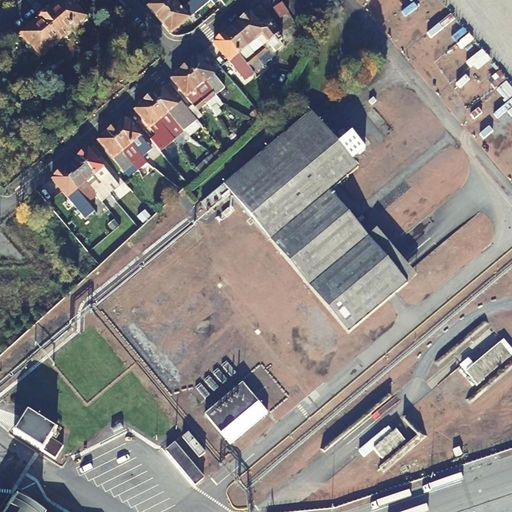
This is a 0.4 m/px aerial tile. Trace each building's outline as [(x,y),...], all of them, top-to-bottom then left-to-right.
[(39,60),(72,32),(75,35),(82,29),(79,26),(86,20),(90,17),(78,2),(75,4),(71,0),(62,0),(20,36),(39,60)] [(155,0),(148,7),(155,16),(174,0),(155,0)] [(182,0),(177,4),(174,0),(155,16),(162,25),(181,9),(188,3),(191,0),(182,0)] [(193,8),(185,14),(181,9),(162,25),(170,34),(202,8),(200,5),(195,0),(191,0),(188,3),(193,8)] [(274,9),(281,18),(289,12),(282,2),(274,9)] [(271,27),(282,40),(286,37),(267,14),(264,16),(257,7),(250,13),(266,31),(271,27)] [(241,21),(268,52),(282,40),(271,27),(266,31),(250,13),(247,15),(241,21)] [(241,21),(231,28),(258,60),(268,52),(241,21)] [(249,67),(258,60),(231,28),(223,36),(249,67)] [(98,33),(94,29),(80,41),(83,45),(98,33)] [(222,64),(227,60),(240,75),(241,74),(249,67),(223,36),(213,44),(208,48),(222,64)] [(468,61),(477,71),(490,60),(482,50),(468,61)] [(198,57),(207,67),(213,61),(205,51),(198,57)] [(263,65),(264,65),(273,58),(268,52),(258,60),(263,65)] [(225,88),(207,67),(198,57),(189,64),(216,95),(223,89),(225,88)] [(263,65),(258,60),(249,67),(254,73),(264,65),(263,65)] [(189,64),(180,72),(206,103),(216,95),(189,64)] [(249,67),(241,74),(246,80),(254,73),(249,67)] [(197,111),(206,103),(180,72),(171,80),(192,105),(197,111)] [(177,105),(162,87),(152,95),(179,127),(184,132),(198,121),(188,109),(181,102),(177,105)] [(221,102),(228,96),(223,89),(216,95),(221,102)] [(152,95),(144,102),(171,134),(179,127),(152,95)] [(206,103),(212,109),(221,102),(216,95),(206,103)] [(161,142),(171,134),(144,102),(134,110),(161,142)] [(198,121),(212,109),(206,103),(197,111),(192,105),(188,109),(198,121)] [(359,165),(312,110),(230,179),(356,325),(422,268),(382,221),(372,230),(334,186),(359,165)] [(137,152),(142,158),(146,155),(151,150),(125,118),(115,127),(130,145),(136,140),(142,148),(137,152)] [(355,124),(341,135),(356,154),(370,143),(355,124)] [(137,152),(130,145),(115,127),(106,134),(122,152),(128,160),(133,166),(142,158),(137,152)] [(171,134),(175,139),(184,132),(179,127),(171,134)] [(125,163),(118,155),(122,152),(106,134),(97,142),(124,173),(133,166),(128,160),(125,163)] [(175,139),(171,134),(161,142),(156,146),(161,151),(175,139)] [(97,160),(101,155),(93,145),(88,149),(97,160)] [(115,181),(97,160),(88,149),(78,158),(94,176),(96,174),(102,182),(100,184),(105,189),(115,181)] [(70,165),(96,196),(105,189),(100,184),(94,176),(78,158),(70,165)] [(146,163),(142,158),(133,166),(137,171),(146,163)] [(82,198),(87,204),(96,196),(70,165),(61,172),(76,190),(82,198)] [(137,171),(133,166),(124,173),(129,178),(137,171)] [(71,194),(76,190),(61,172),(52,180),(78,212),(87,204),(82,198),(78,202),(71,194)] [(109,194),(119,186),(115,181),(105,189),(109,194)] [(109,194),(105,189),(96,196),(101,203),(110,196),(109,194)] [(87,204),(93,210),(101,203),(96,196),(87,204)] [(19,305),(30,305),(30,300),(22,300),(21,284),(13,284),(13,261),(13,260),(0,261),(1,285),(1,294),(1,300),(3,300),(3,308),(19,308),(19,305)] [(22,300),(30,300),(29,278),(21,278),(21,261),(13,261),(13,284),(21,284),(22,300)] [(511,349),(503,339),(465,372),(477,385),(511,354),(511,349)] [(242,379),(207,410),(230,443),(268,410),(242,379)] [(44,443),(56,422),(30,402),(15,424),(44,443)] [(364,457),(373,449),(383,460),(404,441),(389,424),(359,451),(364,457)] [(199,456),(206,450),(190,430),(183,435),(199,456)] [(204,475),(175,441),(168,447),(197,481),(204,475)] [(0,510),(0,511),(54,511),(15,486),(0,510)]
